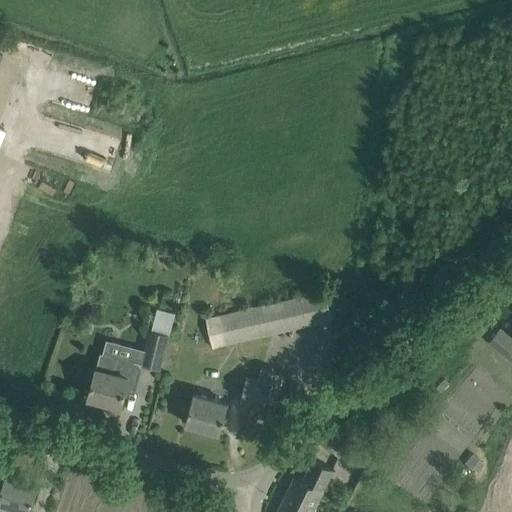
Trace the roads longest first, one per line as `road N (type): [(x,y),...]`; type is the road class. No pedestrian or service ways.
road 1 (unclassified): [(248,503),(276,450),(511,256)]
road 2 (unclassified): [(248,503),(151,468),(0,431)]
